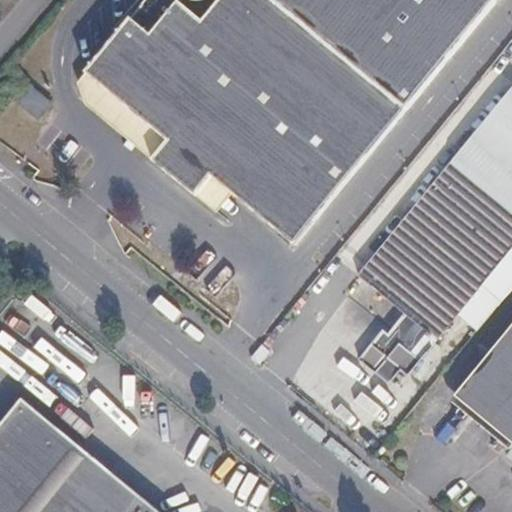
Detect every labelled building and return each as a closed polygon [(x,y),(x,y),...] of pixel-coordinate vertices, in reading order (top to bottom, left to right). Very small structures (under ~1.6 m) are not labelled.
[(221,0),(203,22),(176,0),(144,0),(85,73),(167,141),(150,161),(194,197),(210,178),(293,247),(498,0),(221,0)] [(511,45),(496,66),(511,78),(511,45)] [(387,383),(397,371),(430,309),(432,306),(424,301),(483,222),(511,183),(511,83),(510,82),(354,273),(402,313),(374,347),(371,344),(358,359),(387,383)] [(29,87),(17,102),(39,120),(52,105),(29,87)] [(510,196),(511,193),(511,183),(483,222),(488,227),(510,196)] [(432,336),(437,340),(486,253),(511,213),(511,193),(510,196),(488,227),(432,306),(430,309),(397,371),(404,377),(415,362),(408,356),(422,337),(427,341),(432,336)] [(511,213),(486,253),(437,340),(511,242),(511,213)] [(424,301),(432,306),(488,227),(483,222),(424,301)] [(511,331),(457,400),(511,445),(511,331)] [(0,425),(0,511),(166,511),(24,396),(0,425)]
